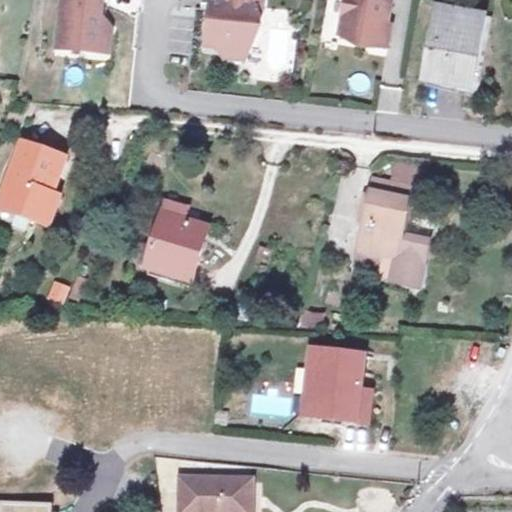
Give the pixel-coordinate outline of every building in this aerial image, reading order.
[(105,53),(108,29),(98,16),(99,0),(58,0),(53,46),(105,53)] [(241,61),(257,27),(257,10),(257,0),(222,0),(222,5),(207,4),(202,47),(216,48),(222,59),(241,61)] [(373,0),(342,0),(346,1),(339,39),(366,44),(370,48),(387,51),(391,30),(387,30),(391,7),(373,4),(373,0)] [(488,17),(444,10),(434,82),(478,89),(488,17)] [(65,160),(21,145),(0,208),(0,212),(36,223),(46,196),(53,197),(65,160)] [(434,175),(402,167),(400,180),(432,187),(434,175)] [(413,206),(417,193),(380,185),(377,198),(409,205),(413,206)] [(46,196),(36,223),(51,229),(61,200),(53,197),(46,196)] [(394,258),(409,205),(377,198),(363,251),(384,256),(394,258)] [(409,205),(394,258),(400,260),(413,206),(409,205)] [(168,207),(164,218),(148,271),(190,284),(206,232),(185,225),(189,213),(168,207)] [(154,249),(139,245),(133,266),(148,271),(154,249)] [(380,270),(384,256),(363,251),(359,265),(380,270)] [(74,285),(62,281),(55,297),(67,302),(74,285)] [(426,399),(458,414),(472,387),(464,381),(476,356),(451,345),(426,399)] [(366,352),(318,348),(311,417),(359,421),(360,417),(362,395),(366,352)] [(375,395),(362,395),(360,417),(372,418),(375,395)] [(0,418),(0,449),(15,449),(13,418),(0,418)] [(256,511),(258,483),(189,480),(187,511),(256,511)] [(0,511),(45,511),(45,500),(0,500),(0,511)]
